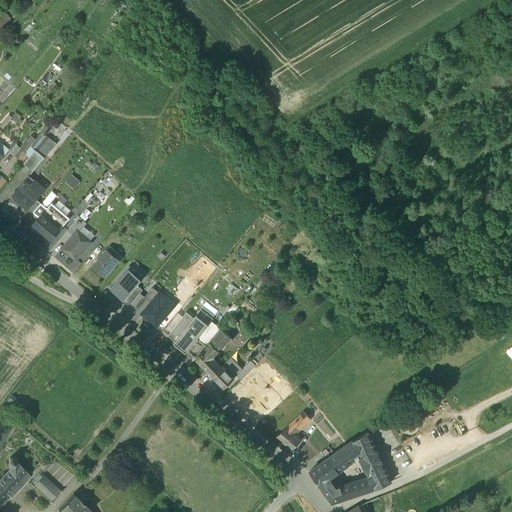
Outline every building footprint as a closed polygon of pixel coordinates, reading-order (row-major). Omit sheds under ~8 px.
[(0,13),(0,36),(12,24),(0,13)] [(32,144),(37,148),(46,135),(52,127),(48,123),(36,140),(32,144)] [(35,150),(37,148),(32,144),(36,140),(30,135),(15,155),(25,163),(35,150)] [(56,143),(46,135),(37,148),(46,155),(56,143)] [(45,158),(35,150),(25,163),(24,164),(33,171),(45,158)] [(31,185),(25,180),(12,195),(27,208),(28,207),(36,198),(44,188),(35,181),(31,185)] [(36,198),(28,207),(33,212),(41,203),(36,198)] [(33,212),(39,217),(47,208),(41,203),(33,212)] [(70,219),(52,203),(47,208),(39,217),(34,224),(52,240),(70,219)] [(81,216),(84,219),(91,211),(87,209),(81,216)] [(79,217),(68,230),(73,235),(78,230),(85,221),(79,217)] [(92,242),(78,230),(73,235),(62,248),(76,260),(92,242)] [(107,251),(94,265),(106,275),(118,260),(107,251)] [(130,265),(110,289),(124,301),(126,299),(138,285),(143,279),(136,273),(136,271),(130,265)] [(138,285),(126,299),(131,303),(140,293),(143,290),(138,285)] [(140,293),(131,303),(142,313),(159,293),(153,288),(145,297),(140,293)] [(142,313),(157,326),(174,305),(160,293),(159,293),(142,313)] [(225,312),(229,316),(239,306),(235,303),(225,312)] [(168,335),(175,341),(194,318),(186,313),(168,335)] [(197,338),(208,325),(196,315),(194,318),(175,341),(174,343),(186,352),(187,351),(197,338)] [(143,333),(150,324),(146,320),(139,329),(143,333)] [(223,329),(211,342),(219,350),(226,342),(231,337),(223,329)] [(233,339),(240,346),(250,337),(242,329),(233,339)] [(231,337),(226,342),(236,351),(240,346),(233,339),(231,337)] [(197,338),(187,351),(196,358),(206,346),(197,338)] [(211,342),(197,358),(213,375),(222,366),(213,358),(213,355),(219,350),(211,342)] [(241,370),(229,358),(223,365),(234,377),(236,375),(241,370)] [(254,367),(249,362),(245,366),(250,371),(254,367)] [(222,366),(213,375),(224,387),(234,377),(223,365),(222,366)] [(241,370),(236,375),(241,380),(250,371),(245,366),(241,370)] [(429,402),(427,403),(425,398),(420,399),(422,405),(421,405),(425,416),(433,413),(429,402)] [(305,412),(287,427),(295,434),(310,418),(305,412)] [(321,415),(313,421),(316,425),(324,419),(321,415)] [(287,427),(276,436),(292,450),(301,440),(295,434),(287,427)] [(372,441),(368,432),(353,441),(358,453),(370,477),(375,489),(376,488),(392,481),(372,441)] [(329,458),(338,471),(355,459),(353,456),(358,453),(353,441),(329,458)] [(9,460),(9,462),(5,475),(15,484),(27,472),(18,462),(17,459),(16,458),(14,457),(12,457),(10,458),(9,460)] [(329,458),(310,471),(320,485),(329,478),(338,471),(329,458)] [(36,472),(32,477),(27,472),(15,484),(14,485),(20,489),(28,481),(50,502),(61,489),(45,474),(42,477),(36,472)] [(15,484),(5,475),(0,480),(0,486),(7,493),(14,485),(15,484)] [(329,478),(320,485),(322,488),(333,503),(375,489),(370,477),(341,487),(340,486),(336,487),(329,478)] [(7,493),(0,486),(0,506),(10,496),(7,493)] [(88,511),(91,510),(73,494),(58,510),(61,511),(88,511)] [(369,511),(363,502),(358,505),(361,511),(369,511)]
